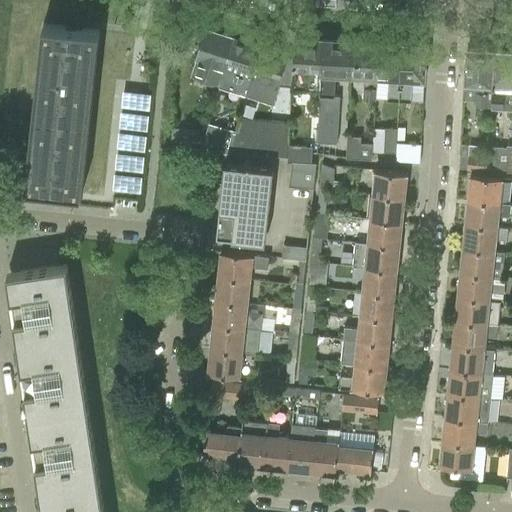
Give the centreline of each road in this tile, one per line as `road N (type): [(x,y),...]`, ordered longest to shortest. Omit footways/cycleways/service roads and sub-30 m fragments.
road 1 (residential): [(398,508),(445,0)]
road 2 (residential): [(0,217),(185,236),(164,451),(169,469),(194,491)]
road 3 (residential): [(398,508),(194,491)]
